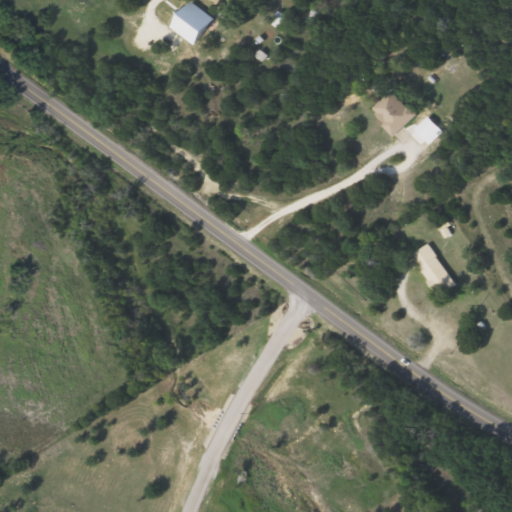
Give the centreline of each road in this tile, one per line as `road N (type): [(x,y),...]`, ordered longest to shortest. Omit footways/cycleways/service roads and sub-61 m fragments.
road 1 (secondary): [(511,438),(413,378),(0,74)]
road 2 (residential): [(309,302),(222,422)]
